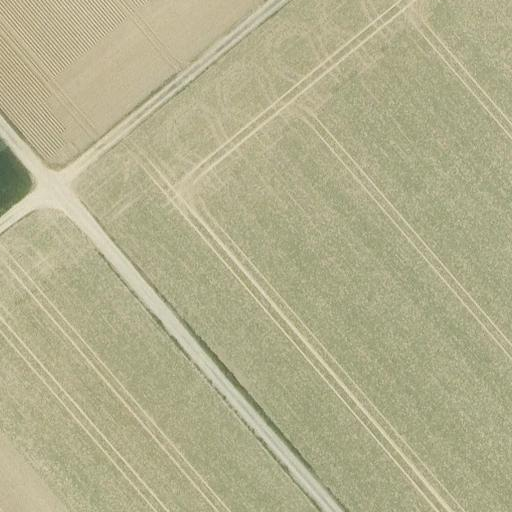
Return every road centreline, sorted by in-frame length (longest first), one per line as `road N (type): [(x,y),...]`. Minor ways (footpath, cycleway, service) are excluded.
road 1 (track): [(0,116),(339,511)]
road 2 (track): [(0,227),(281,0)]
